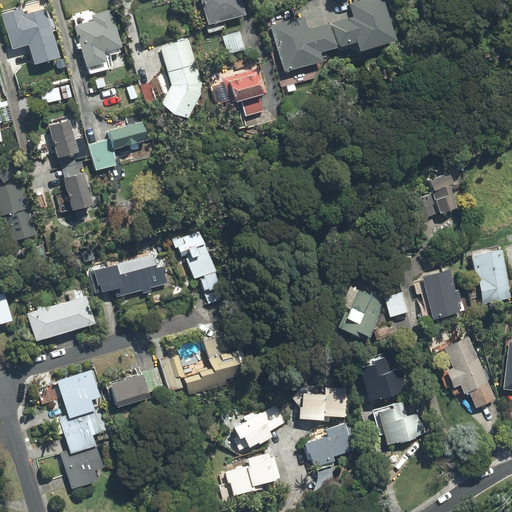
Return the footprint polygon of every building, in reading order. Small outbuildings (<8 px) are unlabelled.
[(241,0),(201,0),(209,24),(245,13),(241,0)] [(357,17),(333,24),(339,44),(358,39),(361,48),(396,38),(385,0),(367,0),(353,4),(357,17)] [(45,10),(23,17),(36,62),(58,55),(45,10)] [(97,22),(80,27),(90,63),(106,58),(104,49),(121,45),(111,11),(95,15),(97,22)] [(303,18),(277,25),(289,69),(321,60),(319,50),(336,45),(331,25),(306,31),(303,18)] [(240,32),(223,37),(228,53),(245,48),(240,32)] [(190,113),(200,93),(202,83),(190,42),(164,49),(174,85),(166,101),(190,113)] [(257,71),(229,78),(238,114),(267,106),(257,71)] [(69,85),(61,88),(64,98),(72,96),(69,85)] [(134,86),(127,89),(130,99),(137,97),(134,86)] [(61,98),(59,88),(43,92),(46,102),(61,98)] [(70,120),(50,125),(61,166),(77,161),(74,151),(78,150),(70,120)] [(142,124),(108,133),(113,149),(147,140),(142,124)] [(109,140),(93,144),(99,166),(115,162),(109,140)] [(13,158),(0,166),(0,174),(5,182),(22,170),(13,158)] [(79,165),(63,169),(74,208),(93,203),(85,173),(81,174),(79,165)] [(449,178),(428,186),(439,213),(457,206),(448,184),(451,183),(449,178)] [(21,182),(0,187),(0,214),(28,207),(21,182)] [(29,211),(7,218),(13,240),(36,234),(29,211)] [(199,232),(173,241),(175,248),(179,247),(182,256),(189,253),(191,257),(187,258),(194,278),(198,277),(207,302),(223,297),(199,232)] [(511,295),(500,246),(473,253),(485,303),(511,296),(511,295)] [(153,255),(98,269),(104,289),(116,286),(118,295),(166,282),(162,267),(157,269),(153,255)] [(450,270),(423,277),(434,318),(461,311),(450,270)] [(382,301),(359,290),(343,326),(366,336),(382,301)] [(402,292),(384,297),(390,316),(408,311),(402,292)] [(4,294),(0,295),(0,322),(11,320),(4,294)] [(87,296),(30,313),(37,339),(95,323),(87,296)] [(229,335),(203,343),(210,366),(197,370),(198,373),(185,377),(190,392),(226,381),(225,377),(241,372),(229,335)] [(470,335),(445,345),(453,365),(446,368),(452,384),(460,381),(464,393),(470,391),(475,406),(494,399),(470,335)] [(511,339),(504,339),(500,387),(511,387),(511,339)] [(180,356),(172,359),(177,377),(185,374),(180,356)] [(386,359),(361,366),(371,399),(406,389),(403,379),(400,380),(397,370),(390,372),(386,359)] [(92,371),(59,381),(69,413),(92,406),(90,398),(100,395),(92,371)] [(142,376),(112,385),(118,405),(149,395),(142,376)] [(345,415),(347,387),(326,386),(326,393),(302,392),(301,417),(326,418),(326,414),(345,415)] [(403,402),(371,411),(378,435),(384,434),(388,445),(425,435),(421,424),(419,424),(417,416),(408,419),(403,402)] [(276,405),(234,428),(245,449),(272,434),(269,429),(285,421),(276,405)] [(95,407),(61,417),(71,450),(96,442),(93,432),(102,429),(95,407)] [(336,459),(334,454),(354,448),(346,422),(325,428),(327,436),(307,442),(315,465),(336,459)] [(96,443),(62,453),(72,486),(98,478),(95,468),(103,465),(96,443)] [(277,478),(269,452),(248,458),(250,465),(227,472),(234,495),(256,488),(254,485),(277,478)]
